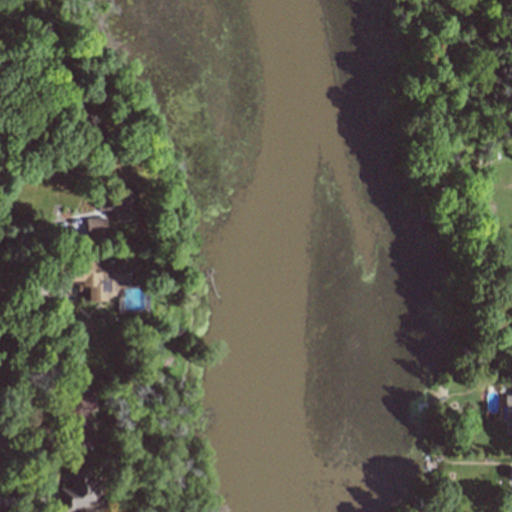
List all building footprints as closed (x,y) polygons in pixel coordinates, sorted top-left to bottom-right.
[(113,221),(126,221),(125,190),(95,191),(96,210),(113,209),(113,221)] [(86,237),(106,236),(105,218),(85,219),(86,237)] [(125,260),(65,261),(65,283),(78,282),(78,291),(86,291),(87,300),(117,300),(117,289),(126,289),(125,260)] [(509,435),(511,434),(511,382),(510,382),(510,395),(503,395),(504,424),(508,424),(509,435)] [(90,447),(89,391),(64,391),(64,447),(90,447)] [(68,463),(68,488),(58,488),(58,511),(100,511),(101,463),(68,463)]
